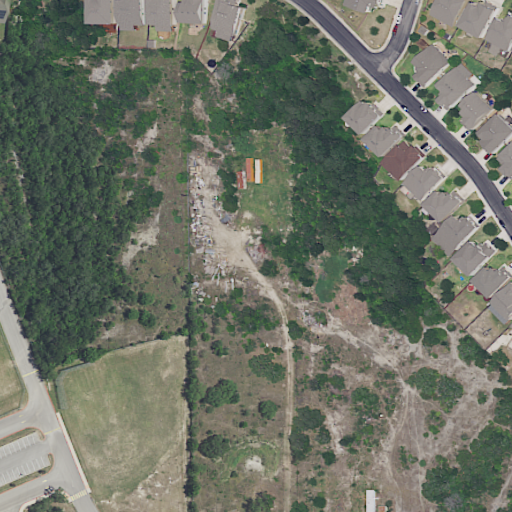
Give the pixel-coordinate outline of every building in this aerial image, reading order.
[(115,24),(116,0),(91,0),(90,24),(115,24)] [(120,0),(120,30),(136,30),(136,25),(145,25),(145,0),(120,0)] [(174,0),(150,0),(150,25),(157,25),(156,31),(174,31),(174,0)] [(181,0),(181,23),(206,24),(207,0),(181,0)] [(236,42),(243,6),(234,4),(235,0),(220,0),(212,37),(236,42)] [(372,5),(383,7),(383,0),(348,0),(347,7),(371,12),(372,5)] [(439,0),(433,16),(456,26),(468,0),(439,0)] [(474,1),(460,26),(482,38),(499,8),(484,0),(482,0),(480,4),(474,1)] [(486,40),(493,43),(488,52),(497,56),(501,48),(509,52),(511,47),(511,14),(508,22),(498,17),(486,40)] [(453,62),(435,44),(416,62),(424,70),(417,78),(426,87),(453,62)] [(473,73),(463,63),(439,84),(447,93),(440,100),(448,110),(476,85),(469,77),(473,73)] [(461,107),(469,115),(463,121),(472,131),(495,109),(478,91),(461,107)] [(347,117),(364,135),(383,116),(366,98),(347,117)] [(478,135),(495,153),(511,136),(511,125),(500,113),(478,135)] [(384,157),(406,135),(395,125),(390,131),(381,124),(366,140),(384,157)] [(502,169),(511,179),(511,144),(499,157),(506,165),(502,169)] [(384,162),(401,181),(427,156),(417,145),(409,151),(403,145),(384,162)] [(437,166),(431,172),(423,165),(405,184),(423,201),(447,176),(437,166)] [(425,205),(444,223),(462,203),(443,186),(425,205)] [(457,214),(433,239),(451,257),(481,226),(468,214),(462,220),(457,214)] [(473,240),(454,259),(472,276),(497,251),(486,239),(479,246),(473,240)] [(491,298),(510,280),(493,262),(474,280),(491,298)]
